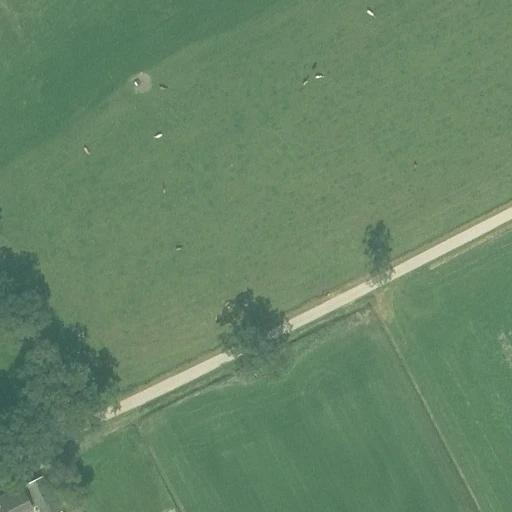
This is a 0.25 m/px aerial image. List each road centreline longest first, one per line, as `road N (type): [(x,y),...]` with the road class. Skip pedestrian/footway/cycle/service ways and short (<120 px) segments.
road 1 (track): [(0,473),(511,209)]
road 2 (track): [(96,422),(0,241)]
